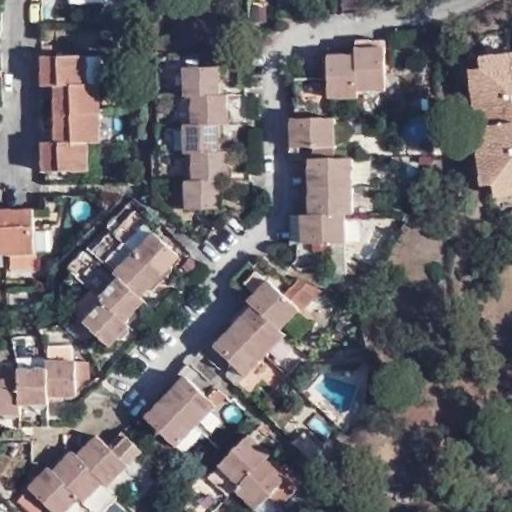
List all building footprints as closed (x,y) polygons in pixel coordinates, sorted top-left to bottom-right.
[(295,82),(296,122),(326,122),(327,100),(357,100),(357,93),(386,92),(384,50),(356,51),(356,56),(329,57),(330,82),(295,82)] [(90,79),(90,51),(47,51),(47,79),(59,79),(59,137),(46,135),(48,166),(89,165),(88,136),(103,134),(101,79),(90,79)] [(103,51),(90,51),(90,79),(101,79),(103,80),(103,51)] [(471,82),(473,102),(485,101),(487,113),(489,142),(491,156),(480,158),(482,176),(492,174),(493,186),(503,185),(504,195),(511,193),(511,63),(511,56),(494,58),(495,66),(481,69),(482,80),(471,82)] [(480,59),(481,69),(495,66),(494,58),(480,59)] [(188,185),(189,212),(223,212),(222,185),(232,184),(231,155),(222,155),(221,127),(230,126),(229,98),(222,98),(221,69),(186,71),(187,98),(193,98),(193,128),(186,128),(187,155),(188,155),(194,155),(196,184),(189,184),(188,185)] [(470,70),(471,82),(482,80),(481,69),(470,70)] [(474,114),(487,113),(485,101),(473,102),(474,114)] [(335,245),(346,245),(347,217),(355,215),(352,143),(354,139),(355,134),(355,129),(354,127),(350,125),(346,124),(337,125),(334,122),(326,122),(296,122),(293,122),(294,149),(317,148),(317,161),(311,161),(311,216),(303,216),(303,245),(335,245)] [(479,144),(480,158),(491,156),(489,142),(479,144)] [(290,161),(311,161),(317,161),(317,148),(294,149),(289,149),(290,161)] [(138,166),(124,166),(124,177),(138,176),(138,166)] [(482,187),(493,186),(492,174),(482,176),(482,187)] [(495,195),(504,195),(503,185),(493,186),(495,195)] [(36,206),(0,206),(0,248),(10,249),(10,264),(39,263),(39,248),(36,206)] [(293,245),(303,245),(303,216),(293,216),(293,245)] [(149,225),(129,248),(138,256),(158,234),(149,225)] [(138,256),(118,277),(121,281),(115,286),(107,278),(92,293),(106,307),(89,326),(114,349),(132,330),(128,326),(149,306),(144,302),(183,259),(158,234),(138,256)] [(138,256),(129,248),(125,245),(106,266),(118,277),(138,256)] [(348,277),(346,245),(335,245),(335,277),(348,277)] [(271,354),(284,341),(287,338),(282,332),(300,312),(304,313),(316,299),(310,291),(299,286),(288,297),(277,288),(285,278),(265,260),(257,268),(251,263),(231,285),(255,309),(206,359),(226,377),(236,367),(248,378),(271,354)] [(295,351),(284,341),(271,354),(283,364),(295,351)] [(49,345),(48,360),(73,362),(74,347),(49,345)] [(22,370),(22,372),(52,372),(52,366),(51,361),(22,362),(22,370)] [(21,384),(0,383),(0,417),(24,416),(23,408),(51,407),(52,401),(77,401),(93,383),(92,364),(52,366),(52,372),(22,372),(21,384)] [(197,369),(188,380),(208,397),(218,388),(197,369)] [(0,383),(21,384),(22,372),(22,370),(0,371),(0,383)] [(208,397),(188,380),(149,421),(179,450),(219,408),(213,402),(208,397)] [(228,398),(221,392),(213,402),(219,408),(228,398)] [(336,438),(344,445),(351,437),(355,429),(350,424),(344,430),(336,438)] [(323,449),(306,434),(297,444),(313,459),(323,449)] [(225,469),(213,481),(232,499),(239,491),(261,511),(290,481),(268,461),(273,456),(254,437),(225,469)] [(52,472),(33,493),(46,506),(53,511),(113,511),(125,500),(122,496),(114,487),(128,471),(130,470),(144,454),(130,441),(117,455),(101,439),(82,459),(77,454),(58,475),(52,472)] [(42,465),(35,464),(34,474),(41,475),(42,465)] [(138,480),(128,471),(114,487),(122,496),(138,480)] [(278,511),(301,491),(290,481),(261,511),(278,511)] [(29,511),(39,511),(46,506),(33,493),(21,504),(29,511)]
